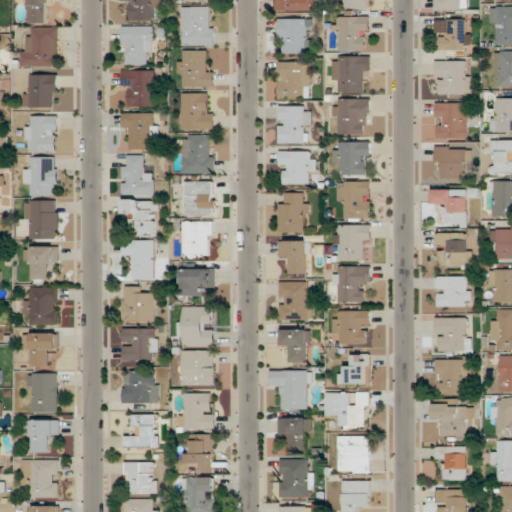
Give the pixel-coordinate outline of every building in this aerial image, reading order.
[(27,0),(27,22),(48,22),(48,0),(27,0)] [(160,9),(159,0),(130,0),(130,20),(154,20),(154,9),(160,9)] [(313,11),(312,0),(276,0),(277,11),(313,11)] [(344,0),(344,8),(371,8),(370,0),(344,0)] [(435,0),(435,9),(466,9),(465,0),(435,0)] [(215,45),(215,6),(182,6),(182,45),(215,45)] [(511,7),(492,7),(492,25),(497,25),(497,45),(511,44),(511,7)] [(335,15),(335,37),(343,37),(343,50),(369,50),(369,15),(335,15)] [(313,18),(279,18),(279,53),(313,53),(313,18)] [(436,49),(470,49),(470,19),(436,19),(436,49)] [(123,25),(123,64),(146,64),(146,56),(154,56),(154,25),(123,25)] [(59,26),(31,26),(31,47),(22,47),(22,66),(59,66),(59,26)] [(212,86),(212,50),(181,50),(181,86),(212,86)] [(511,51),(496,52),(496,86),(511,86),(511,51)] [(334,55),(334,92),(363,92),(363,74),(371,74),(371,55),(334,55)] [(436,94),(471,94),(471,60),(436,60),(436,94)] [(311,61),(279,61),(279,97),(311,97),(311,61)] [(157,107),(157,69),(122,69),(122,89),(132,89),(132,107),(157,107)] [(58,107),(58,73),(26,73),(26,107),(58,107)] [(182,129),(215,129),(215,93),(182,93),(182,129)] [(511,97),(492,97),(492,132),(511,131),(511,97)] [(369,98),(335,98),(335,133),(369,133),(369,98)] [(436,102),(436,138),(467,138),(467,102),(436,102)] [(280,143),(311,143),(311,106),(280,106),(280,143)] [(132,149),(159,149),(160,113),(124,112),(123,131),(132,131),(132,149)] [(58,116),(28,116),(28,152),(58,152),(58,116)] [(215,134),(184,134),(184,173),(215,173),(215,134)] [(511,139),(493,139),(493,173),(511,173),(511,139)] [(371,141),(335,141),(335,164),(344,164),(344,175),(371,175),(371,141)] [(471,179),(471,147),(438,146),(437,179),(471,179)] [(310,175),(316,175),(316,150),(280,150),(280,184),(310,184),(310,175)] [(155,194),(155,173),(145,173),(145,154),(124,154),(124,194),(155,194)] [(58,157),(26,157),(26,185),(33,185),(33,195),(58,195),(58,157)] [(186,216),(216,216),(216,180),(186,180),(186,216)] [(338,201),(347,201),(347,219),(371,219),(371,180),(338,180),(338,201)] [(511,180),(494,180),(494,216),(511,215),(511,180)] [(468,226),(468,189),(434,189),(434,207),(443,207),(443,226),(468,226)] [(279,202),(279,232),(309,232),(309,192),(288,192),(288,202),(279,202)] [(159,199),(124,199),(124,216),(135,216),(135,235),(159,235),(159,199)] [(59,200),(28,200),(28,239),(59,239),(59,200)] [(214,221),(184,221),(184,257),(214,257),(214,221)] [(337,224),(336,261),(363,261),(363,243),(371,243),(371,225),(337,224)] [(492,259),(511,258),(511,226),(492,227),(492,259)] [(471,264),(471,232),(437,232),(437,264),(471,264)] [(155,279),(155,239),(124,239),(124,257),(134,257),(134,279),(155,279)] [(280,241),(280,261),(290,261),(290,275),(311,275),(311,241),(280,241)] [(59,246),(26,246),(26,280),(50,280),(50,265),(59,265),(59,246)] [(363,302),(363,285),(371,285),(371,266),(336,266),(336,302),(363,302)] [(205,294),(205,287),(215,287),(215,268),(181,268),(181,294),(205,294)] [(511,269),(491,269),(491,302),(511,301),(511,269)] [(472,276),(437,276),(437,306),(472,306),(472,276)] [(280,319),(313,319),(313,281),(280,281),(280,319)] [(124,286),(124,321),(160,321),(160,294),(146,294),(146,286),(124,286)] [(59,324),(59,287),(32,287),(32,297),(25,297),(25,318),(28,318),(28,324),(59,324)] [(215,344),(215,325),(214,325),(214,306),(185,306),(185,318),(180,318),(180,344),(215,344)] [(511,309),(493,309),(493,351),(511,351),(511,309)] [(343,335),(343,344),(371,344),(371,310),(335,310),(335,335),(343,335)] [(436,351),(471,351),(471,317),(436,317),(436,351)] [(158,328),(124,328),(124,359),(158,359),(158,328)] [(311,329),(280,329),(280,351),(291,351),(291,362),(311,362),(311,329)] [(58,354),(58,333),(26,333),(26,344),(33,344),(33,365),(50,365),(50,354),(58,354)] [(216,386),(216,350),(183,350),(183,386),(216,386)] [(371,383),(371,354),(351,354),(351,366),(340,366),(340,383),(371,383)] [(500,392),(511,391),(511,354),(500,355),(500,392)] [(468,359),(437,359),(437,394),(468,394),(468,359)] [(312,369),(272,369),(272,388),(282,388),(281,409),(312,409),(312,369)] [(124,403),(159,403),(159,371),(124,371),(124,403)] [(60,412),(60,373),(30,373),(30,412),(60,412)] [(215,429),(215,392),(182,392),(182,429),(215,429)] [(334,417),(343,417),(343,428),(370,428),(370,392),(334,392),(334,417)] [(511,397),(497,397),(496,435),(511,435),(511,397)] [(434,423),(443,423),(443,437),(467,437),(467,419),(473,419),(473,404),(434,404),(434,423)] [(159,414),(135,414),(135,437),(126,437),(126,447),(159,447),(159,414)] [(280,417),(280,437),(291,437),(291,449),(311,449),(311,417),(280,417)] [(33,419),(33,452),(51,452),(51,438),(60,438),(60,419),(33,419)] [(187,434),(187,472),(214,472),(214,433),(187,434)] [(372,435),(340,435),(340,473),(372,473),(372,435)] [(511,480),(511,440),(500,440),(500,451),(493,451),(493,469),(499,469),(499,481),(511,480)] [(445,469),(445,480),(468,480),(468,446),(439,446),(439,469),(445,469)] [(313,458),(280,458),(280,497),(313,497),(313,458)] [(61,459),(24,459),(24,486),(33,486),(33,497),(61,497),(61,459)] [(126,483),(135,483),(135,494),(158,494),(158,462),(126,462),(126,483)] [(184,476),(184,511),(215,511),(216,476),(184,476)] [(362,506),(371,506),(371,480),(343,480),(343,511),(362,511),(362,506)] [(511,511),(511,485),(502,485),(501,511),(511,511)] [(438,511),(467,511),(467,489),(439,489),(438,511)] [(158,511),(159,499),(125,499),(125,511),(158,511)] [(59,511),(60,502),(34,501),(33,511),(59,511)]
